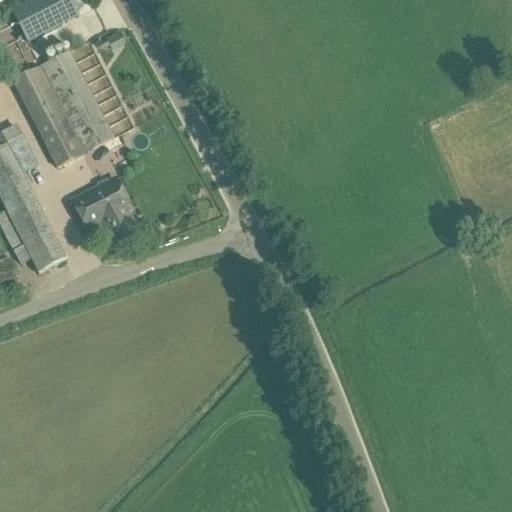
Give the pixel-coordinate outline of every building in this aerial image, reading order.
[(77,20),(66,0),(40,0),(11,16),(27,46),(77,20)] [(124,45),(118,34),(105,40),(111,52),(124,45)] [(69,56),(12,85),(56,171),(113,142),(101,118),(107,115),(106,113),(110,111),(96,84),(86,89),(69,56)] [(16,127),(0,135),(0,206),(3,214),(29,264),(37,280),(66,266),(20,177),(37,168),(16,127)] [(114,182),(70,204),(87,237),(100,230),(111,250),(137,236),(127,217),(131,215),(114,182)] [(8,260),(0,263),(0,286),(16,280),(8,260)]
